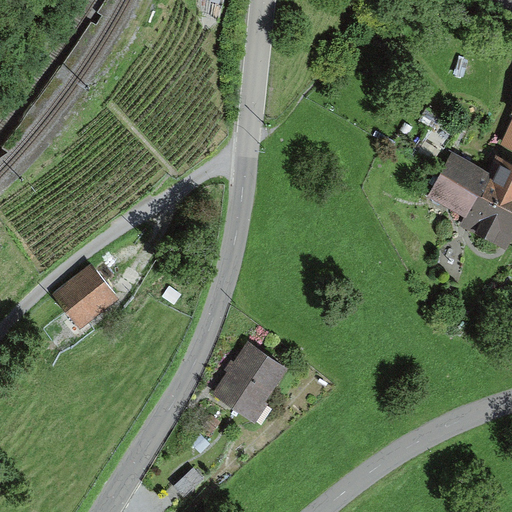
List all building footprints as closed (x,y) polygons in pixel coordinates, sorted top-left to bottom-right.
[(511,115),(511,122),(501,145),(511,150),(511,114),(511,115)] [(451,152),(440,172),(511,211),(511,164),(496,156),(488,171),(451,152)] [(511,239),(511,211),(440,172),(427,196),(466,217),(462,226),(506,250),(511,239)] [(120,296),(93,261),(54,291),(80,326),(120,296)] [(294,375),(251,345),(215,396),(258,426),(294,375)] [(193,469),(173,486),(184,498),(204,481),(193,469)]
